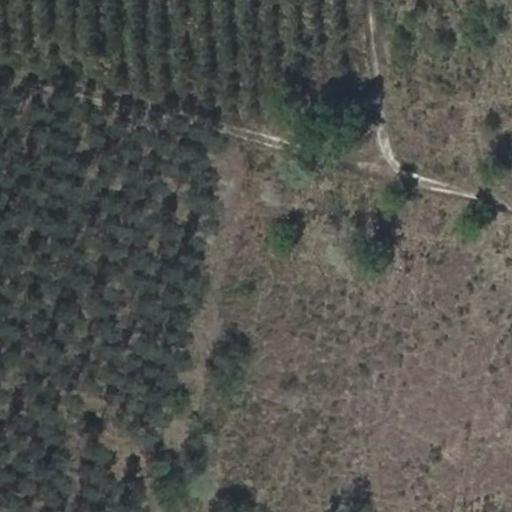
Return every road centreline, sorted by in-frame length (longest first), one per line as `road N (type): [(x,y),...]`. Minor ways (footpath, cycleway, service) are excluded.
road 1 (track): [(511,208),(0,71)]
road 2 (track): [(370,0),(383,138),(408,178)]
